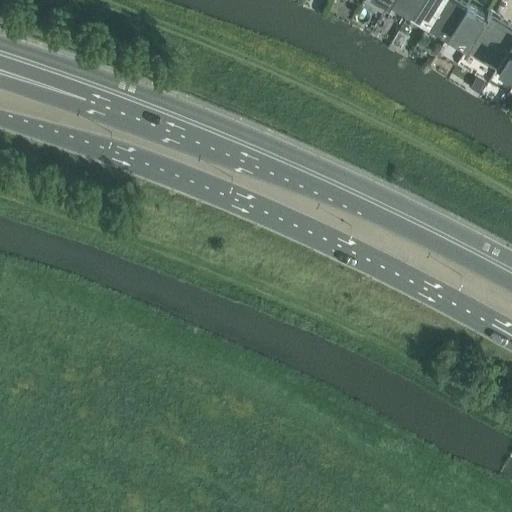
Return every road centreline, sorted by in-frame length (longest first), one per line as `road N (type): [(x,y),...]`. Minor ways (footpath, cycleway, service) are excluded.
road 1 (secondary): [(0,117),(229,197),(394,274),(511,343)]
road 2 (secondary): [(352,196),(162,115),(0,60)]
road 3 (secondary): [(352,196),(298,188),(0,82)]
road 4 (secondary): [(511,281),(352,196)]
